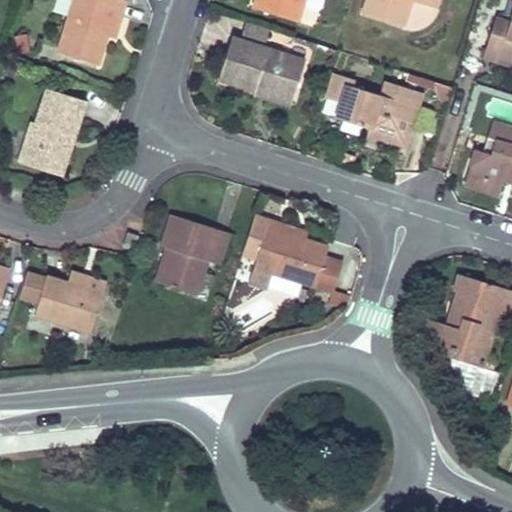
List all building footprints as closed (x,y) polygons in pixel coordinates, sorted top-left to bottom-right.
[(127,0),(125,0),(75,0),(58,54),(98,65),(106,38),(113,15),(121,18),(127,0)] [(260,0),(250,0),(249,5),(257,9),(260,0)] [(301,0),(260,0),(257,9),(295,21),(301,0)] [(438,0),(365,0),(362,10),(402,24),(410,0),(415,0),(436,7),(438,0)] [(511,12),(509,23),(496,62),(511,68),(511,66),(511,12)] [(121,18),(113,15),(106,38),(114,40),(121,18)] [(509,23),(494,18),(481,58),(496,62),(509,23)] [(18,36),(10,39),(18,57),(26,53),(18,36)] [(303,62),(231,39),(218,81),(255,92),(256,86),(292,97),(303,62)] [(402,89),(443,101),(447,88),(407,75),(402,89)] [(292,97),(256,86),(255,92),(254,95),(289,106),(292,97)] [(380,97),(345,86),(334,119),(370,130),(375,114),(380,97)] [(74,138),(85,103),(45,90),(34,125),(29,124),(17,165),(52,175),(64,135),(74,138)] [(387,99),(380,97),(375,114),(382,116),(387,99)] [(416,108),(387,99),(382,116),(403,123),(410,126),(416,108)] [(410,126),(403,123),(399,138),(370,130),(368,136),(403,148),(410,126)] [(511,129),(491,123),(485,139),(494,142),(489,156),(480,153),(474,150),(466,176),(501,187),(502,182),(504,175),(511,178),(511,129)] [(61,178),(74,138),(64,135),(52,175),(61,178)] [(494,142),(485,139),(480,153),(489,156),(494,142)] [(511,178),(504,175),(502,182),(511,184),(511,178)] [(227,232),(170,214),(160,246),(164,247),(174,250),(165,283),(196,292),(207,260),(218,263),(227,232)] [(285,225),(270,219),(255,267),(316,287),(329,248),(304,241),(283,233),(285,225)] [(307,231),(285,225),(283,233),(304,241),(307,231)] [(137,236),(127,233),(123,247),(133,250),(137,236)] [(174,250),(164,247),(155,279),(165,283),(174,250)] [(10,272),(0,268),(0,276),(8,279),(10,272)] [(106,282),(69,272),(66,283),(102,295),(106,282)] [(30,275),(23,300),(37,304),(45,279),(30,275)] [(506,291),(458,276),(452,292),(457,293),(463,296),(456,319),(463,322),(459,332),(445,328),(435,324),(429,343),(435,355),(465,365),(468,354),(484,360),(506,291)] [(102,295),(45,277),(45,279),(37,304),(34,316),(90,333),(102,295)] [(463,296),(457,293),(445,328),(459,332),(463,322),(456,319),(463,296)] [(435,324),(428,322),(423,334),(429,343),(435,324)] [(484,360),(468,354),(465,365),(481,369),(484,360)] [(465,365),(458,386),(489,396),(495,375),(465,365)]
